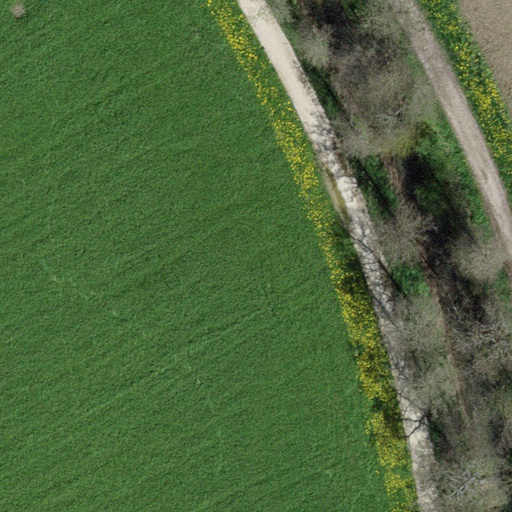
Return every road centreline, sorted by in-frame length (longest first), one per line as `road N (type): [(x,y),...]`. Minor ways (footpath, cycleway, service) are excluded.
road 1 (track): [(432,511),(424,450),(338,182),(248,0)]
road 2 (track): [(404,0),(466,126),(511,254)]
